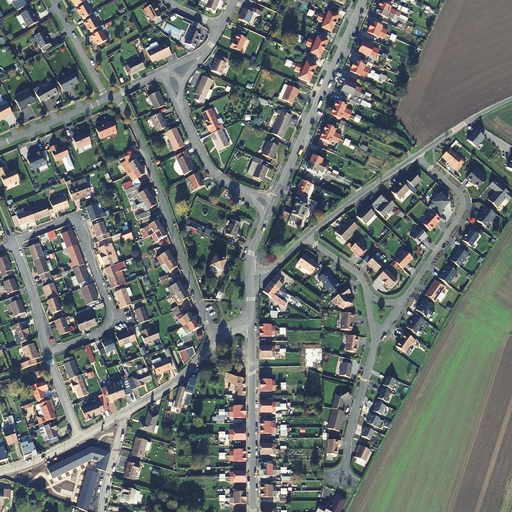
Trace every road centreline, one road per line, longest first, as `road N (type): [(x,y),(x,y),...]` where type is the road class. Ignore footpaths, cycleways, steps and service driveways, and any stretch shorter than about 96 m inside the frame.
road 1 (residential): [(400,303),(462,211),(460,194),(417,155),(307,239)]
road 2 (residential): [(115,96),(161,192),(213,342)]
road 3 (residential): [(47,354),(104,329),(109,315),(79,225),(68,219),(12,243)]
road 4 (residential): [(363,0),(271,205)]
road 5 (residential): [(252,511),(251,325)]
road 6 (residential): [(340,478),(376,337)]
road 7 (residential): [(271,205),(215,176),(181,111)]
